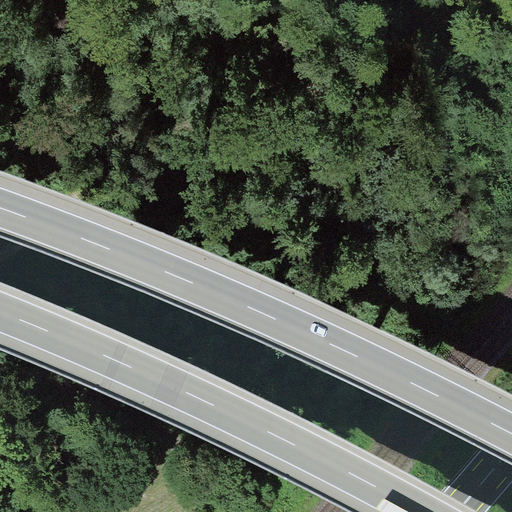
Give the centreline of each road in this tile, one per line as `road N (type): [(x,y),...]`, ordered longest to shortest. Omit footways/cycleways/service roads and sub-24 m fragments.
road 1 (motorway): [(511,434),(201,288),(0,208)]
road 2 (track): [(0,267),(170,163),(474,0)]
road 3 (motorway): [(0,312),(156,377),(420,511)]
